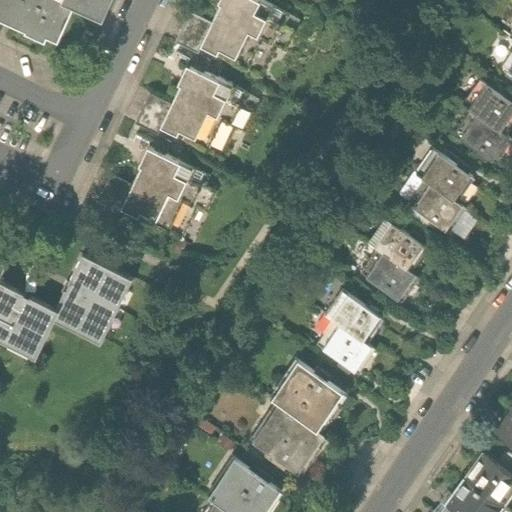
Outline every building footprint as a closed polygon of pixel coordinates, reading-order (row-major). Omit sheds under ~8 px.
[(0,0),(0,3),(9,8),(54,29),(67,0),(86,0),(93,3),(94,0),(0,0)] [(251,0),(214,0),(208,14),(191,5),(177,31),(211,49),(215,41),(232,49),(245,24),(253,29),(263,10),(250,3),(251,0)] [(183,57),(166,93),(150,86),(137,112),(172,128),(175,121),(192,129),(204,104),(212,108),(227,77),(183,57)] [(480,105),(489,111),(511,127),(511,92),(497,82),(480,105)] [(511,145),(511,127),(489,111),(472,136),(503,158),(511,145)] [(172,155),(142,140),(116,192),(150,209),(162,187),(170,190),(180,170),(168,164),(172,155)] [(434,173),(443,179),(465,195),(482,170),(451,149),(434,173)] [(433,179),(424,174),(438,153),(434,150),(404,195),(416,203),(433,179)] [(465,195),(443,179),(426,204),(457,225),(474,201),(465,195)] [(394,248),(420,266),(436,242),(403,220),(387,243),(394,248)] [(65,278),(54,298),(24,284),(0,271),(0,257),(3,250),(0,248),(0,330),(33,347),(51,310),(62,316),(99,334),(130,270),(80,246),(65,278)] [(429,272),(420,266),(394,248),(377,272),(412,296),(429,272)] [(342,326),(366,344),(384,319),(347,293),(330,317),(342,326)] [(374,349),(366,344),(342,326),(324,351),(356,374),(374,349)] [(271,403),(278,407),(318,434),(345,396),(298,364),(271,403)] [(318,434),(278,407),(254,442),(302,475),(326,440),(318,434)] [(511,473),(478,451),(461,478),(508,508),(511,501),(511,473)] [(207,497),(214,502),(228,511),(261,511),(277,491),(233,460),(207,497)] [(505,511),(508,508),(461,478),(444,504),(455,511),(505,511)] [(228,511),(214,502),(206,511),(228,511)]
